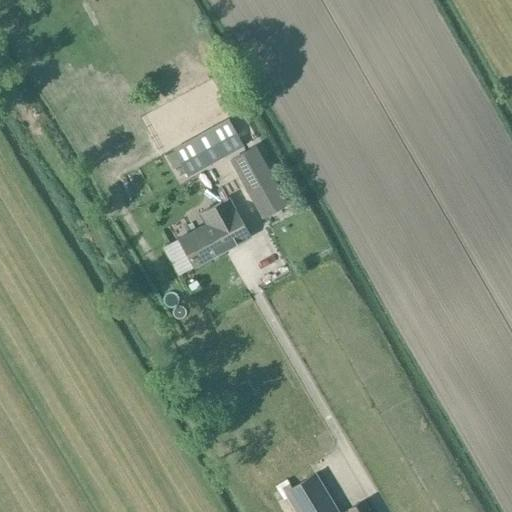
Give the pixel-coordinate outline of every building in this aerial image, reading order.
[(178,143),(194,172),(250,141),(234,112),(178,143)] [(254,146),(230,160),(261,217),(286,203),(254,146)] [(193,266),(248,236),(228,199),(201,214),(205,222),(178,237),(178,238),(193,266)] [(178,238),(162,247),(177,275),(193,266),(178,238)] [(339,511),(316,473),(285,492),(296,511),(339,511)] [(351,511),(371,511),(365,500),(350,509),(351,511)]
